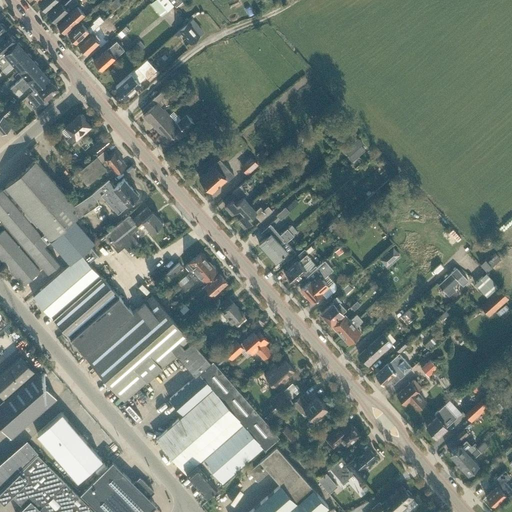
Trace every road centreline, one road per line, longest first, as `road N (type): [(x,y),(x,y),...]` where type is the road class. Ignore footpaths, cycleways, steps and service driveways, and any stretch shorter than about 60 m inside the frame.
road 1 (tertiary): [(466,511),(85,88)]
road 2 (unclassified): [(185,506),(0,290)]
